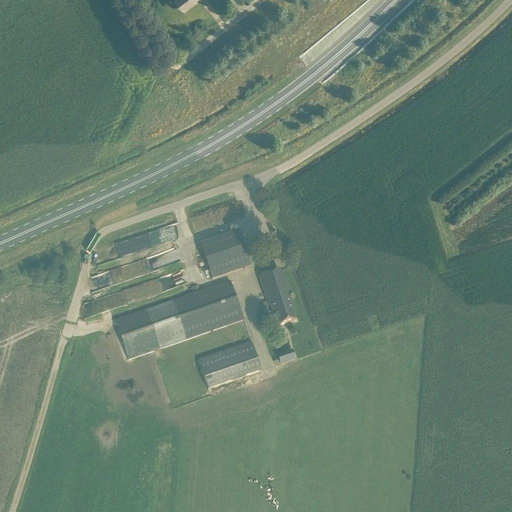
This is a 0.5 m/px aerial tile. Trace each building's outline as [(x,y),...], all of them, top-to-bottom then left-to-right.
[(175,0),(183,10),(190,4),(188,2),(191,0),(175,0)] [(211,281),(250,267),(238,233),(199,246),(211,281)] [(278,271),(258,278),(268,307),(270,306),(277,328),(295,321),(278,271)] [(184,342),(236,323),(243,321),(229,283),(220,286),(114,322),(127,362),(184,342)] [(197,362),(207,391),(260,372),(250,344),(197,362)] [(285,365),(294,363),(292,354),(284,355),(285,365)]
